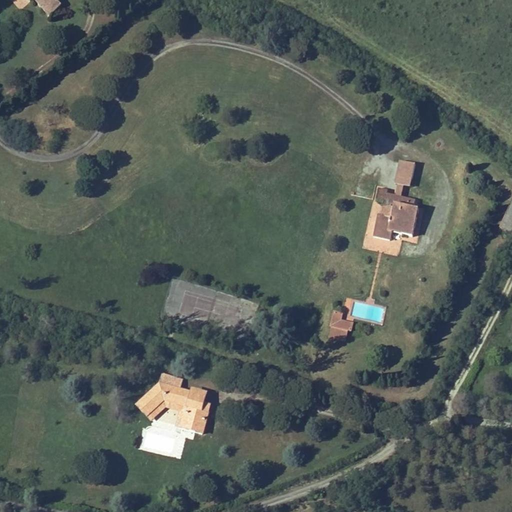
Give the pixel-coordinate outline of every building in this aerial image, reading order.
[(34,0),(42,10),(45,7),(52,15),(60,9),(52,0),(27,0),(30,3),(34,0)] [(45,7),(42,10),(49,18),(52,15),(45,7)] [(401,162),(398,176),(413,179),(416,165),(401,162)] [(413,179),(398,176),(395,185),(398,186),(396,197),(403,199),(406,187),(411,189),(413,179)] [(390,192),(381,190),(378,201),(387,203),(384,217),(380,216),(375,238),(393,242),(395,233),(414,238),(420,211),(414,210),(416,202),(389,196),(390,192)] [(344,315),(335,314),(332,328),(334,329),(332,339),(347,342),(349,332),(342,331),(343,323),(344,315)] [(343,323),(342,331),(353,333),(354,325),(343,323)] [(140,407),(149,417),(165,401),(192,409),(186,430),(205,436),(211,415),(204,412),(206,405),(207,405),(210,396),(195,392),(194,394),(182,391),(184,381),(166,375),(163,384),(140,407)] [(149,417),(153,421),(166,409),(182,414),(179,428),(185,430),(192,409),(165,401),(149,417)] [(207,405),(206,405),(204,412),(211,415),(213,407),(207,405)]
